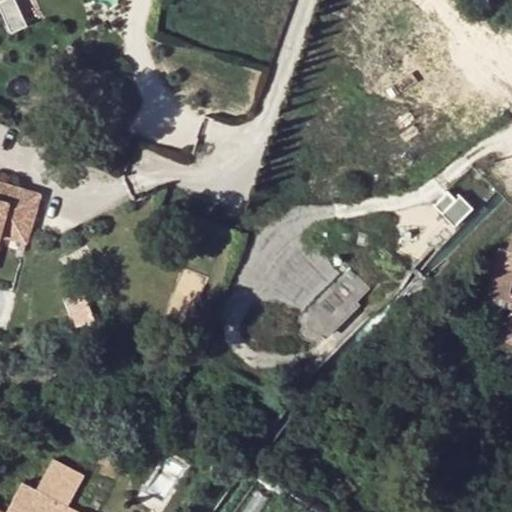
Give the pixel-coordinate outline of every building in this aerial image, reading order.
[(3,0),(16,30),(46,17),(38,0),(3,0)] [(0,234),(27,243),(41,194),(0,182),(0,234)] [(456,225),(473,208),(461,195),(457,199),(450,192),(436,205),(456,225)] [(499,249),(496,263),(511,266),(511,236),(509,251),(499,249)] [(510,297),(511,287),(511,266),(496,263),(489,293),(510,297)] [(361,306),(358,302),(371,289),(349,269),(298,319),(296,329),(299,336),(303,339),(310,341),(315,342),(323,337),(326,340),(361,306)] [(89,511),(72,503),(88,471),(57,455),(41,487),(28,480),(13,510),(0,503),(0,511),(89,511)]
